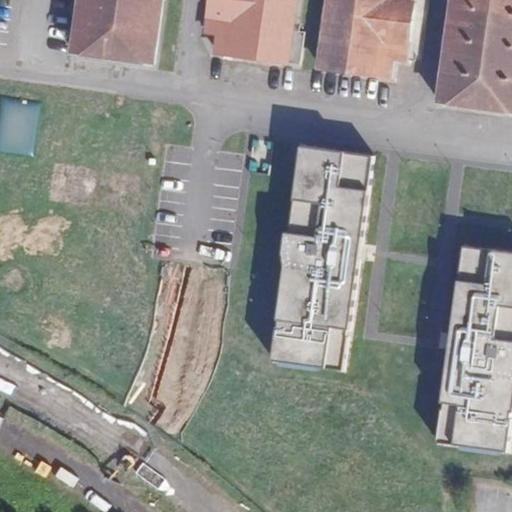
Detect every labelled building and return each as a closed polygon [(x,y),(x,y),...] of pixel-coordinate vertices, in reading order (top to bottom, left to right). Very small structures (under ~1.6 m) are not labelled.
[(155,66),(164,0),(82,0),(75,55),(155,66)] [(288,64),(297,0),(212,0),(208,33),(220,35),(218,53),(231,55),(231,56),(288,64)] [(330,0),(321,68),(378,76),(378,75),(392,77),(394,59),(407,61),(414,0),(330,0)] [(511,114),(511,0),(455,0),(440,105),(511,114)] [(152,256),(166,144),(174,94),(0,68),(0,369),(74,409),(99,411),(123,404),(152,256)] [(378,159),(306,149),(275,368),(348,378),(378,159)] [(511,253),(466,248),(439,447),(511,457),(511,253)]
